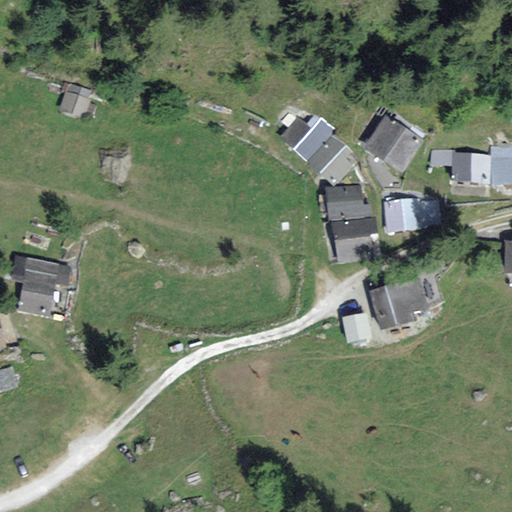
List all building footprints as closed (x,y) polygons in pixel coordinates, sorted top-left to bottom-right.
[(90,91),(70,85),(61,112),(81,118),(90,91)] [(300,120),(284,138),(307,158),(332,130),(317,117),(308,127),(300,120)] [(419,143),(385,120),(369,144),(402,167),(419,143)] [(357,157),(334,137),(311,163),(334,183),(357,157)] [(511,150),(495,151),(495,181),(511,180),(511,150)] [(488,156),(456,155),(456,179),(487,180),(488,156)] [(359,188),(328,192),(331,218),(371,214),(370,205),(361,206),(359,188)] [(418,200),(388,204),(391,229),(438,223),(436,203),(419,205),(418,200)] [(374,221),(335,227),(340,260),(379,254),(374,221)] [(69,266),(20,258),(17,278),(25,279),(20,311),(60,318),(69,266)] [(439,296),(434,274),(422,277),(427,299),(439,296)] [(417,280),(374,293),(383,326),(412,318),(409,310),(424,305),(417,280)] [(364,313),(345,317),(350,340),(369,336),(364,313)] [(0,389),(16,385),(10,369),(0,372),(0,389)]
